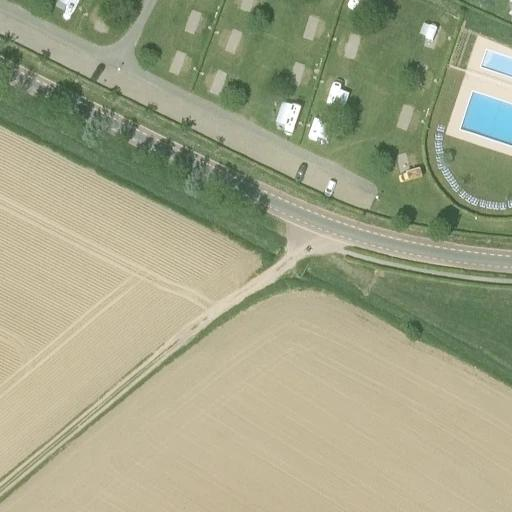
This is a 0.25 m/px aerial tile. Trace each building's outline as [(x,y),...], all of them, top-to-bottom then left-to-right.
[(59,0),(59,3),(77,10),(81,0),(59,0)] [(213,0),(195,0),(191,12),(207,19),(215,1),(213,0)] [(321,1),(312,21),(330,28),(338,8),(321,1)] [(101,2),(91,21),(102,26),(111,7),(101,2)] [(225,25),(241,31),(247,15),(231,9),(225,25)] [(433,28),(449,29),(450,13),(434,12),(433,28)] [(345,37),(362,40),(366,20),(349,17),(345,37)] [(182,45),(194,48),(199,31),(187,27),(182,45)] [(305,36),(298,54),(316,60),(323,42),(305,36)] [(211,60),(227,64),(231,46),(215,42),(211,60)] [(424,61),(442,68),(448,50),(430,44),(424,61)] [(341,74),(349,51),(340,48),(331,70),(341,74)] [(167,52),(163,70),(182,74),(186,55),(167,52)] [(288,95),(305,103),(314,85),(298,77),(288,95)] [(287,105),(279,123),(296,131),(304,112),(287,105)] [(318,118),(312,142),(328,146),(334,123),(318,118)] [(402,152),(406,172),(426,168),(422,148),(402,152)]
